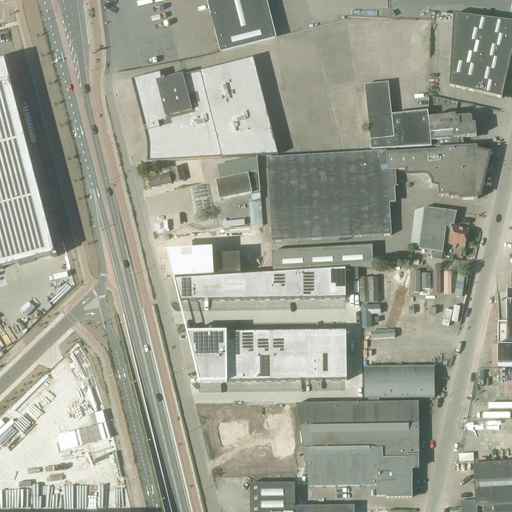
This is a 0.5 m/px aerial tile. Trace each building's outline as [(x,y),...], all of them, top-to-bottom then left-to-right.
[(208,0),(221,52),(274,38),(264,0),(208,0)] [(511,22),(454,15),(450,87),(502,99),(503,93),(506,79),(508,70),(511,56),(511,53),(511,22)] [(5,59),(0,60),(0,270),(56,256),(13,90),(5,59)] [(160,76),(137,82),(148,126),(147,127),(148,130),(155,159),(160,157),(162,162),(222,159),(278,155),(253,59),(200,73),(183,77),(183,75),(161,81),(160,76)] [(431,147),(428,119),(427,112),(391,116),(388,83),(364,86),(370,141),(371,150),(431,147)] [(448,117),(428,119),(431,147),(465,145),(465,138),(476,137),(475,124),(472,125),(472,120),(472,119),(471,119),(471,118),(470,118),(470,117),(469,117),(468,117),(455,118),(455,116),(448,117)] [(459,188),(481,194),(491,152),(477,149),(477,146),(436,149),(436,151),(426,152),(427,169),(462,177),(459,188)] [(480,197),(481,194),(459,188),(462,177),(427,169),(426,152),(386,154),(386,152),(266,158),(272,242),(391,235),(388,188),(396,187),(394,187),(393,171),(407,170),(407,174),(423,174),(425,174),(427,174),(428,175),(430,176),(431,178),(432,179),(433,181),(433,183),(433,184),(437,185),(438,197),(448,196),(448,199),(458,198),(458,201),(478,200),(477,197),(480,197)] [(172,173),(148,179),(151,189),(171,184),(175,183),(185,181),(182,166),(171,169),(172,173)] [(216,181),(220,200),(252,194),(252,192),(260,191),(259,182),(260,182),(258,172),(216,181)] [(457,213),(424,208),(419,250),(443,253),(446,227),(451,228),(451,225),(453,226),(457,213)] [(453,228),(449,244),(456,245),(456,243),(465,245),(468,232),(453,228)] [(165,249),(162,235),(152,237),(153,242),(159,241),(160,249),(165,249)] [(372,247),(272,252),(273,273),(373,268),(372,247)] [(218,256),(169,260),(171,279),(219,277),(218,256)] [(346,270),(174,280),(180,302),(346,300),(346,270)] [(497,347),(497,367),(511,366),(511,274),(511,275),(511,291),(507,291),(507,302),(507,323),(498,323),(498,347),(497,347)] [(57,315),(56,302),(53,302),(23,303),(26,292),(26,291),(23,290),(15,291),(13,298),(10,298),(12,330),(19,332),(23,332),(25,332),(37,331),(36,331),(47,331),(48,326),(55,326),(57,315)] [(346,332),(188,334),(200,383),(347,381),(346,332)] [(371,404),(297,405),(309,488),(376,487),(376,497),(385,497),(385,499),(410,498),(410,479),(411,479),(411,475),(410,475),(410,470),(413,470),(413,469),(417,469),(417,457),(416,456),(414,456),(414,449),(418,449),(418,403),(384,404),(384,399),(371,399),(371,404)] [(57,411),(59,462),(93,461),(92,410),(57,411)] [(291,426),(211,427),(220,465),(291,464),(291,426)] [(459,463),(468,462),(468,454),(458,455),(459,463)] [(511,462),(473,465),(476,501),(476,507),(477,507),(493,506),(511,504),(511,462)] [(295,511),(296,496),(228,497),(231,511),(295,511)] [(476,511),(477,507),(476,507),(476,501),(460,502),(461,511),(476,511)]
